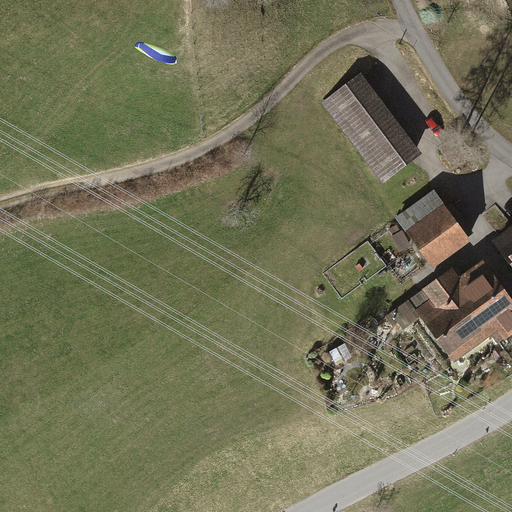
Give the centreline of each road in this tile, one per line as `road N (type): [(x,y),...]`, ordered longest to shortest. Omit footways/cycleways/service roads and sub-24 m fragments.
road 1 (track): [(413,30),(357,37),(308,62),(251,119),(200,153),(0,205)]
road 2 (residential): [(308,511),(511,405)]
road 3 (residential): [(511,157),(465,112),(401,0)]
